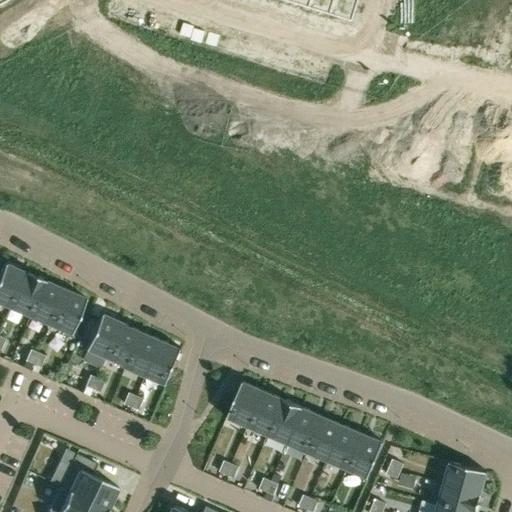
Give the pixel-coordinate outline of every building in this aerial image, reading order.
[(287,0),(287,2),(308,9),(310,0),(287,0)] [(310,0),(308,9),(329,15),(333,0),(310,0)] [(333,0),(329,15),(352,22),(358,0),(333,0)] [(408,0),(407,6),(419,8),(420,0),(408,0)] [(450,0),(447,11),(492,23),(499,0),(450,0)] [(447,11),(440,37),(485,50),(492,23),(447,11)] [(83,33),(79,40),(88,46),(93,40),(83,33)] [(35,36),(6,80),(7,80),(14,70),(31,82),(54,48),(35,36)] [(79,40),(74,47),(84,53),(88,46),(79,40)] [(54,48),(31,82),(49,94),(72,61),(54,48)] [(72,61),(49,94),(67,106),(90,73),(72,61)] [(90,73),(67,106),(85,118),(78,128),(79,129),(109,85),(90,73)] [(168,86),(164,97),(171,100),(175,88),(168,86)] [(175,88),(171,100),(179,102),(182,91),(175,88)] [(117,91),(101,137),(109,140),(128,146),(143,99),(117,91)] [(143,99),(128,146),(153,154),(168,108),(143,99)] [(168,108),(153,154),(179,163),(194,116),(168,108)] [(194,116),(179,163),(197,169),(205,171),(220,125),(194,116)] [(279,121),(276,133),(277,133),(283,135),(286,123),(279,121)] [(286,123),(283,135),(291,137),(294,125),(286,123)] [(79,134),(74,145),(81,148),(86,138),(79,134)] [(101,137),(98,148),(105,151),(109,140),(101,137)] [(227,137),(215,184),(223,186),(242,191),(254,143),(227,137)] [(254,143),(242,191),(268,197),(280,150),(254,143)] [(280,150),(268,197),(294,203),(306,156),(280,150)] [(306,156),(294,203),(313,208),(321,210),(333,163),(306,156)] [(197,169),(194,180),(201,182),(205,171),(197,169)] [(313,208),(310,220),(318,222),(321,210),(313,208)] [(5,262),(0,273),(0,302),(10,307),(26,271),(5,262)] [(26,271),(10,307),(30,315),(46,279),(26,271)] [(46,279),(30,315),(50,324),(66,288),(46,279)] [(66,288),(50,324),(71,333),(86,297),(66,288)] [(101,312),(85,348),(106,357),(122,321),(101,312)] [(122,321),(106,357),(126,365),(142,330),(122,321)] [(142,330),(126,365),(146,374),(162,338),(142,330)] [(162,338),(146,374),(167,383),(174,367),(182,347),(162,338)] [(30,350),(25,361),(32,365),(37,354),(30,350)] [(37,354),(32,365),(40,368),(45,357),(37,354)] [(89,376),(85,387),(92,390),(97,379),(89,376)] [(97,379),(92,390),(99,393),(104,382),(97,379)] [(243,380),(227,416),(248,425),(264,389),(243,380)] [(264,389),(248,425),(268,433),(284,397),(264,389)] [(129,393),(124,404),(132,407),(136,396),(129,393)] [(136,396),(132,407),(139,411),(144,400),(136,396)] [(284,397),(268,433),(288,442),(303,406),(284,397)] [(303,406),(288,442),(308,450),(323,414),(303,406)] [(323,414),(308,450),(328,459),(343,423),(323,414)] [(343,423),(328,459),(347,467),(363,431),(343,423)] [(363,431),(347,467),(368,476),(384,440),(363,431)] [(78,467),(67,489),(108,509),(118,487),(92,474),(97,462),(76,453),(71,464),(78,467)] [(392,458),(388,465),(399,470),(403,463),(392,458)] [(448,460),(442,482),(480,493),(486,471),(468,466),(448,460)] [(224,461),(219,472),(226,475),(231,464),(224,461)] [(231,464),(226,475),(234,478),(238,467),(231,464)] [(388,465),(385,473),(396,477),(399,470),(388,465)] [(263,478),(259,489),(266,492),(271,481),(263,478)] [(271,481),(266,492),(273,496),(278,484),(271,481)] [(442,482),(437,503),(469,511),(474,511),(480,493),(442,482)] [(60,486),(46,511),(106,511),(108,509),(67,489),(60,486)] [(303,495),(298,506),(306,509),(310,498),(303,495)] [(310,498),(306,509),(311,511),(313,511),(318,502),(310,498)] [(374,498),(371,505),(382,510),(385,503),(374,498)] [(469,511),(437,503),(434,511),(469,511)]
